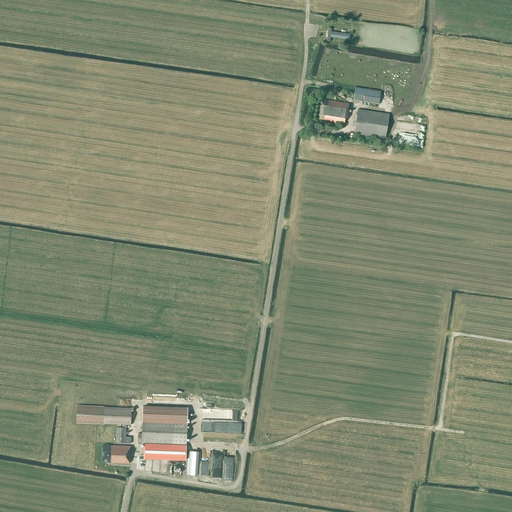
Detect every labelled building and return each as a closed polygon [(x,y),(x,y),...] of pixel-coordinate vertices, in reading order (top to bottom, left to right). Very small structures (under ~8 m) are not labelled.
[(362,102),(378,104),(380,91),(355,87),(353,100),(362,101),(362,102)] [(348,122),(347,122),(349,109),(348,109),(349,104),(321,99),(318,119),(324,120),(324,121),(347,124),(347,123),(348,123),(348,122)] [(354,133),(385,138),(389,114),(358,109),(354,133)] [(409,132),(396,129),(395,134),(408,137),(409,132)] [(122,425),(122,428),(117,427),(116,443),(133,443),(133,437),(126,437),(126,425),(130,425),(131,408),(77,406),(76,422),(122,425)] [(188,408),(143,406),(142,419),(142,432),(138,432),(137,444),(145,444),(145,458),(186,459),(188,420),(187,420),(188,408)] [(129,458),(130,458),(131,446),(103,445),(102,461),(108,462),(129,463),(129,458)] [(190,450),(189,474),(197,474),(198,450),(190,450)] [(200,466),(208,466),(209,451),(200,451),(200,466)] [(224,465),(224,479),(235,479),(235,451),(225,451),(225,460),(224,460),(224,465)]
